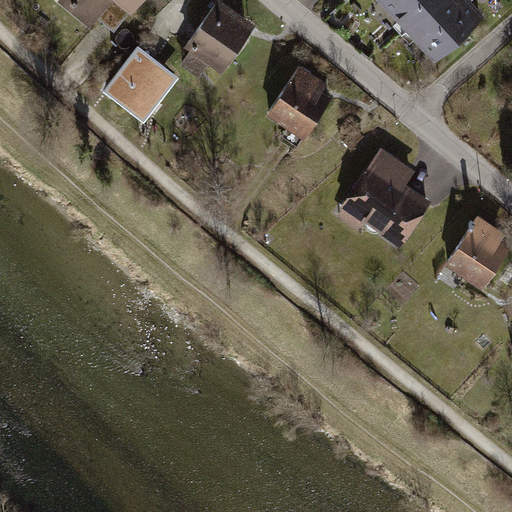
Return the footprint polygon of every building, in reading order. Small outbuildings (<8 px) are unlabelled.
[(63,0),(90,23),(99,12),(109,0),(123,0),(131,6),(136,0),(63,0)] [(123,0),(109,0),(99,12),(116,26),(131,6),(123,0)] [(218,0),(188,43),(223,68),(248,33),(235,24),(240,16),(218,0)] [(385,0),(409,26),(438,0),(385,0)] [(480,16),(465,0),(438,0),(409,26),(437,56),(480,16)] [(166,69),(142,51),(112,91),(136,109),(166,69)] [(299,67),(270,111),(305,135),(330,99),(317,90),(323,82),(299,67)] [(178,78),(166,69),(136,109),(147,118),(178,78)] [(351,145),(363,135),(352,123),(347,128),(351,134),(346,139),(351,145)] [(383,149),(350,197),(371,211),(367,216),(401,239),(427,201),(414,192),(408,193),(402,189),(401,184),(400,183),(410,168),(383,149)] [(472,225),(448,261),(484,285),(508,248),(495,240),(501,232),(478,217),(474,222),(472,220),(470,223),(472,225)]
